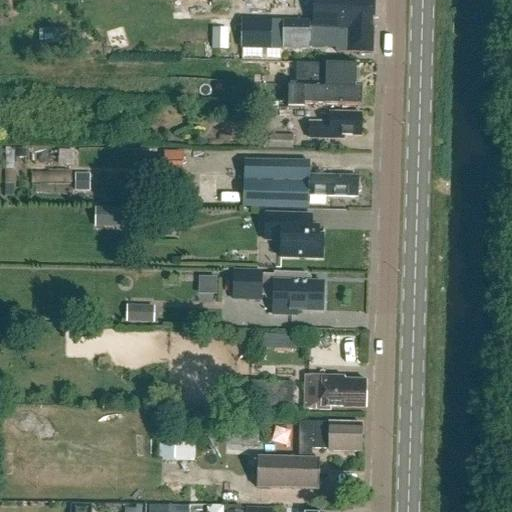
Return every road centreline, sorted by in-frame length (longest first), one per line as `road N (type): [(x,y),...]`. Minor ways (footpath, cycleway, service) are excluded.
road 1 (residential): [(380,511),(396,0)]
road 2 (secondary): [(408,511),(423,0)]
